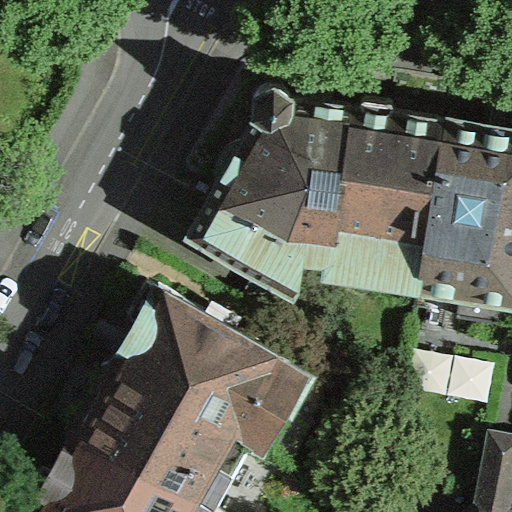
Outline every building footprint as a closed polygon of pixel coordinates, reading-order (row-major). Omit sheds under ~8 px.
[(255,108),(256,111),(241,137),(233,140),(229,143),(223,148),(221,152),(218,158),(217,168),(218,177),(189,229),(271,276),(257,302),(321,339),(332,265),(418,278),(445,115),(392,107),(392,100),(390,97),(364,94),(361,96),(360,102),(324,97),(292,93),(289,89),(287,86),(283,83),(281,82),(276,81),(270,81),(264,82),(260,85),(257,88),(254,94),(253,99),(253,103),(255,108)] [(511,115),(511,116),(509,118),(507,124),(490,123),(445,115),(418,278),(462,286),(457,310),(511,319),(511,115)] [(132,327),(115,357),(250,434),(289,456),(313,415),(291,402),(310,370),(158,281),(157,283),(147,277),(128,311),(138,317),(132,327)] [(91,399),(75,426),(211,503),(250,434),(115,357),(114,359),(110,358),(102,363),(100,365),(98,367),(97,370),(97,375),(98,378),(98,380),(100,383),(91,399)] [(225,511),(211,503),(75,426),(57,459),(53,467),(42,461),(23,494),(33,500),(32,503),(48,511),(225,511)] [(511,511),(511,508),(511,502),(511,432),(490,429),(476,503),(468,510),(467,511),(511,511)]
